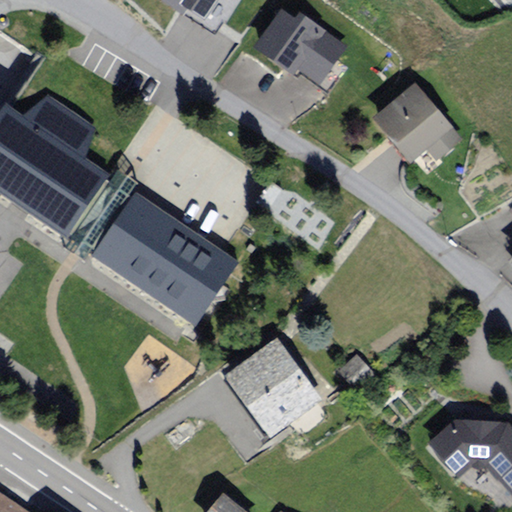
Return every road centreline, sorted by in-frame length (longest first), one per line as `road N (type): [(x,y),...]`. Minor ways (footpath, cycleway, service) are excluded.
road 1 (residential): [(64,0),(336,169),(474,277),(511,317)]
road 2 (primary): [(100,511),(0,444)]
